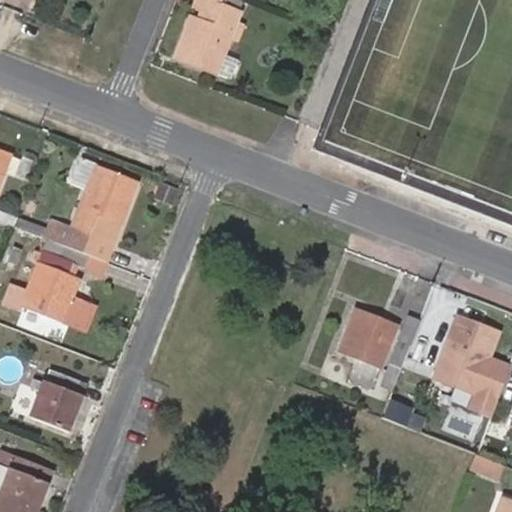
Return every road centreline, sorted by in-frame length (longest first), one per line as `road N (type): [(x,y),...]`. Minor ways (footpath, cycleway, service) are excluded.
road 1 (residential): [(222,152),(81,511)]
road 2 (residential): [(222,152),(511,263)]
road 3 (track): [(221,511),(272,382)]
road 4 (residential): [(0,65),(118,111)]
